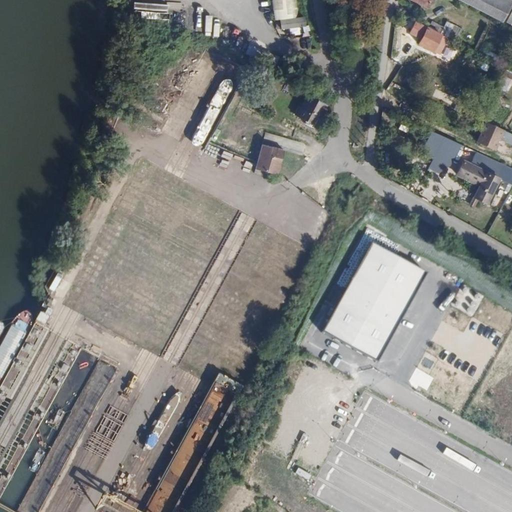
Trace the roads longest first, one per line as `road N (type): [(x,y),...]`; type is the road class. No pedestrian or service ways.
road 1 (unclassified): [(369,180),(345,157),(314,0)]
road 2 (unclassified): [(369,180),(389,0)]
road 3 (unclassified): [(511,263),(369,180)]
road 4 (unknown): [(338,91),(239,14)]
